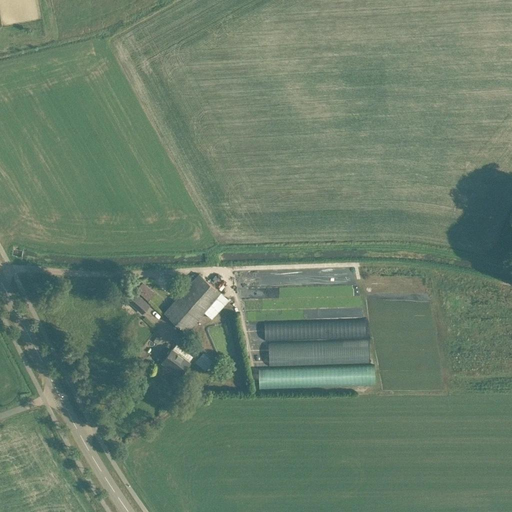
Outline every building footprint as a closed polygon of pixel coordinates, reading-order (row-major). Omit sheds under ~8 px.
[(201,274),(172,305),(165,312),(186,332),(222,293),(201,274)] [(149,304),(134,291),(127,299),(142,312),(149,304)] [(253,332),(253,385),(371,384),(371,345),(330,345),(330,332),(253,332)] [(176,343),(172,349),(172,348),(162,361),(180,374),(189,361),(188,361),(193,355),(176,343)] [(195,361),(205,369),(213,360),(203,352),(195,361)]
